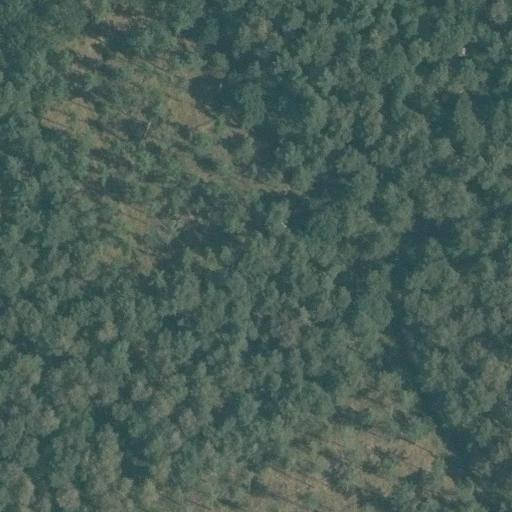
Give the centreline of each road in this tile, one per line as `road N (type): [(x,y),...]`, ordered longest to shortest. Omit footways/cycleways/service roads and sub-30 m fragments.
road 1 (track): [(511,506),(199,0)]
road 2 (track): [(372,281),(511,208)]
